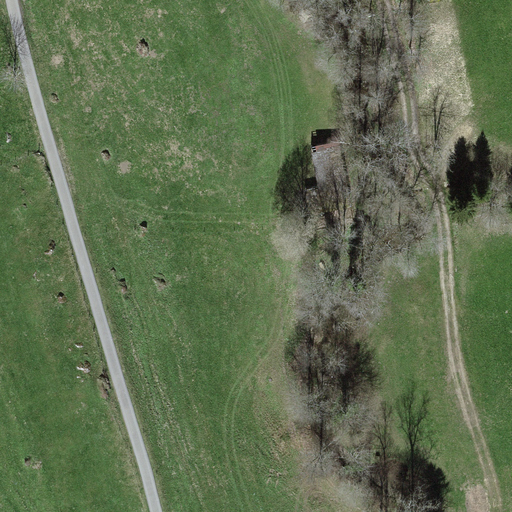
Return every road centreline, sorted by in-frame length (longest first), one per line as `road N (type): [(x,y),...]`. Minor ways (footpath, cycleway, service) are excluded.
road 1 (unclassified): [(158,511),(11,0)]
road 2 (track): [(500,511),(457,359),(441,216),(416,145),(385,0)]
